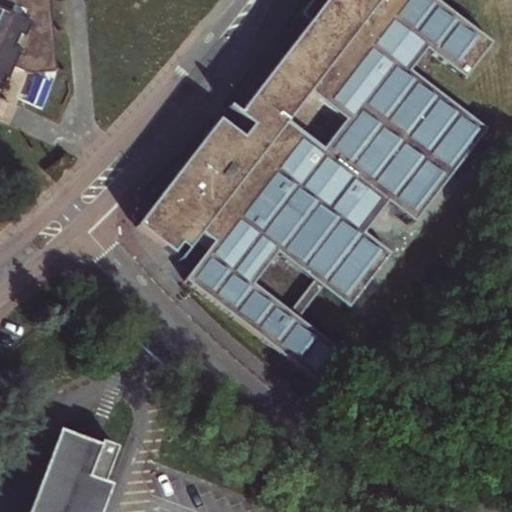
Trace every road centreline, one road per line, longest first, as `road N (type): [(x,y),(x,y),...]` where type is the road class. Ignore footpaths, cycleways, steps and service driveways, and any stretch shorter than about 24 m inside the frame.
road 1 (unclassified): [(69,205),(169,325),(308,444),(420,511)]
road 2 (tertiary): [(69,205),(257,0)]
